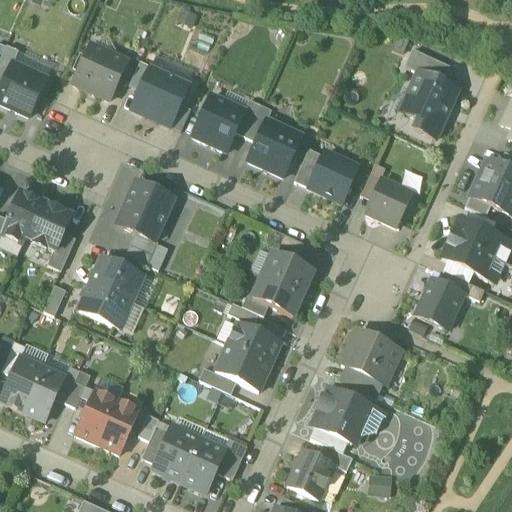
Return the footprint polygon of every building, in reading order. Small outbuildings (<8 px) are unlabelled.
[(197,20),(180,13),(175,26),(191,33),(197,20)] [(408,48),(396,44),(391,58),(403,62),(408,48)] [(12,67),(17,55),(5,50),(0,60),(0,86),(3,88),(12,67)] [(72,89),(109,105),(126,67),(89,50),(72,89)] [(50,70),(17,55),(12,67),(27,74),(29,78),(44,85),(50,70)] [(416,78),(441,90),(449,74),(411,57),(403,74),(416,80),(416,78)] [(150,71),(188,88),(193,77),(155,60),(150,71)] [(128,91),(139,96),(150,71),(139,66),(128,91)] [(0,109),(27,121),(44,85),(29,78),(27,74),(12,67),(3,88),(0,93),(0,109)] [(131,115),(169,132),(179,110),(181,104),(186,93),(188,88),(150,71),(139,96),(131,115)] [(412,136),(434,146),(457,97),(441,90),(416,78),(416,80),(405,104),(409,105),(402,120),(416,127),(412,136)] [(190,94),(186,93),(181,104),(184,106),(190,94)] [(243,116),(248,105),(227,96),(222,106),(243,116)] [(409,105),(405,104),(392,98),(382,119),(399,127),(402,120),(409,105)] [(210,101),(191,142),(225,158),(234,139),(244,116),(243,116),(222,106),(210,101)] [(511,104),(500,131),(511,136),(511,104)] [(245,143),(259,110),(248,105),(243,116),(244,116),(234,139),(245,143)] [(169,132),(180,137),(190,115),(179,110),(169,132)] [(259,110),(245,143),(255,148),(265,126),(266,126),(270,115),(259,110)] [(255,148),(247,167),(282,183),(300,142),(266,126),(265,126),(255,148)] [(293,187),(308,194),(322,162),(307,155),(293,187)] [(308,194),(340,209),(356,173),(324,159),(322,162),(308,194)] [(497,171),(511,178),(511,162),(503,159),(497,171)] [(509,221),(511,222),(511,178),(497,171),(488,167),(479,187),(473,191),(468,203),(489,212),(509,221)] [(359,202),(370,207),(379,185),(384,175),(373,170),(359,202)] [(364,220),(395,234),(410,199),(379,185),(370,207),(364,220)] [(134,239),(152,247),(172,204),(135,187),(116,231),(134,239)] [(21,250),(25,243),(41,206),(19,196),(7,224),(0,239),(0,240),(1,241),(21,250)] [(464,214),(484,223),(489,212),(468,203),(464,214)] [(70,219),(41,206),(25,243),(33,246),(32,248),(45,254),(46,252),(53,255),(54,256),(62,238),(70,219)] [(464,227),(492,240),(496,229),(469,216),(464,227)] [(474,279),(489,286),(498,283),(510,255),(507,246),(492,240),(464,227),(458,225),(440,264),(446,267),(474,279)] [(265,245),(297,260),(302,249),(269,234),(265,245)] [(46,270),(60,276),(74,243),(62,238),(54,256),(53,255),(46,270)] [(138,267),(157,276),(167,254),(152,247),(134,239),(124,261),(138,267)] [(1,241),(0,242),(0,255),(16,262),(21,250),(1,241)] [(108,267),(133,278),(138,267),(124,261),(113,256),(108,267)] [(261,283),(270,261),(258,256),(248,277),(261,283)] [(270,261),(261,283),(301,301),(311,279),(270,261)] [(101,264),(89,289),(130,307),(141,282),(133,278),(108,267),(101,264)] [(474,279),(446,267),(441,277),(450,281),(469,290),(474,279)] [(462,300),(478,307),(483,296),(469,290),(450,281),(445,292),(462,300)] [(141,282),(130,307),(142,313),(144,314),(155,289),(141,282)] [(291,323),(301,301),(261,283),(251,305),(267,312),(291,323)] [(414,322),(445,336),(462,300),(445,292),(431,286),(414,322)] [(118,333),(130,307),(89,289),(78,315),(118,333)] [(46,308),(57,313),(65,296),(54,291),(46,308)] [(245,303),(241,313),(257,321),(263,323),(267,312),(251,305),(245,303)] [(142,313),(130,307),(118,333),(130,339),(142,313)] [(42,316),(53,321),(57,313),(46,308),(42,316)] [(252,332),(257,321),(241,313),(231,309),(226,320),(252,332)] [(226,351),(235,332),(223,326),(215,346),(226,351)] [(235,332),(226,351),(270,370),(280,348),(236,329),(235,332)] [(376,388),(384,391),(399,358),(355,338),(340,371),(345,374),(376,388)] [(0,345),(0,375),(13,347),(1,342),(0,345)] [(0,375),(0,376),(10,381),(19,363),(24,352),(13,347),(0,375)] [(19,363),(41,373),(47,358),(25,349),(24,352),(19,363)] [(257,398),(270,370),(226,351),(214,379),(235,388),(257,398)] [(69,368),(47,358),(41,373),(63,382),(68,371),(69,368)] [(19,363),(10,381),(0,404),(0,407),(21,417),(41,373),(19,363)] [(53,404),(64,409),(79,376),(68,371),(63,382),(53,404)] [(63,382),(41,373),(21,417),(43,426),(53,404),(63,382)] [(198,386),(230,401),(235,388),(214,379),(203,374),(198,386)] [(370,402),(376,388),(345,374),(338,388),(370,402)] [(64,409),(75,414),(89,381),(79,376),(64,409)] [(100,382),(94,396),(116,406),(123,392),(100,382)] [(74,440),(96,450),(116,406),(94,396),(74,440)] [(347,449),(349,450),(376,438),(383,421),(329,397),(312,433),(314,434),(347,449)] [(138,416),(116,406),(96,450),(118,460),(138,416)] [(137,442),(148,447),(155,431),(158,425),(147,420),(137,442)] [(178,422),(173,433),(199,445),(204,434),(178,422)] [(168,437),(155,431),(148,447),(140,464),(154,470),(168,437)] [(152,475),(180,488),(199,445),(173,433),(171,432),(168,437),(154,470),(152,475)] [(204,434),(199,445),(222,455),(227,444),(204,434)] [(309,445),(321,451),(342,460),(347,449),(314,434),(309,445)] [(213,477),(231,485),(246,452),(227,444),(222,455),(223,455),(213,477)] [(222,455),(199,445),(180,488),(204,498),(213,477),(223,455),(222,455)] [(352,464),(342,460),(321,451),(315,464),(333,472),(345,478),(352,464)] [(286,492),(318,506),(333,472),(315,464),(301,458),(286,492)] [(366,479),(366,500),(389,500),(389,480),(366,479)] [(278,511),(301,511),(282,503),(278,511)]
